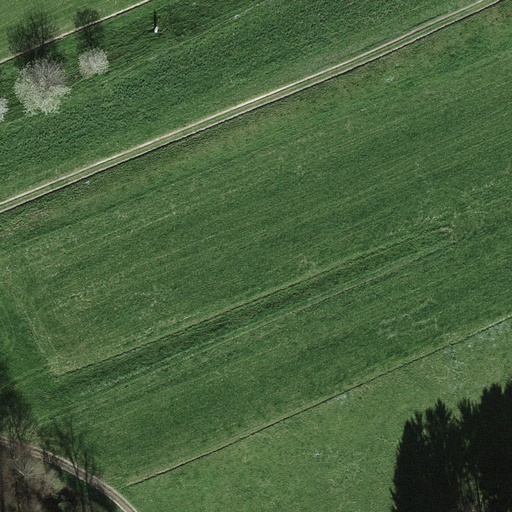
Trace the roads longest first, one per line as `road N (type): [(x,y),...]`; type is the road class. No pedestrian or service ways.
road 1 (track): [(484,0),(0,209)]
road 2 (track): [(0,439),(50,454),(128,511)]
